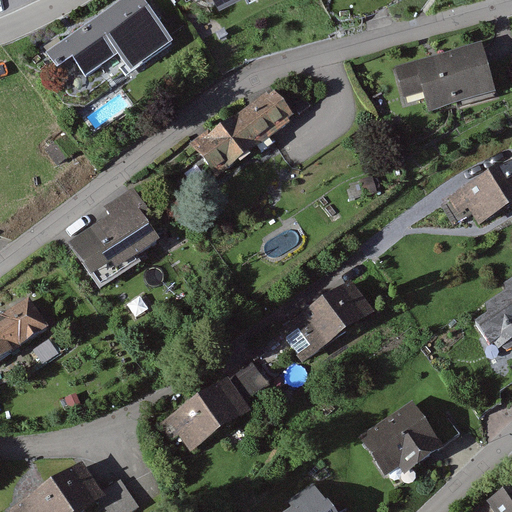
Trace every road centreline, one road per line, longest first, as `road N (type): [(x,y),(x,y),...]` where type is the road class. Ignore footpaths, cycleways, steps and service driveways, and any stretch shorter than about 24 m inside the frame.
road 1 (residential): [(0,264),(246,79),(511,3)]
road 2 (residential): [(0,446),(107,439),(131,473)]
